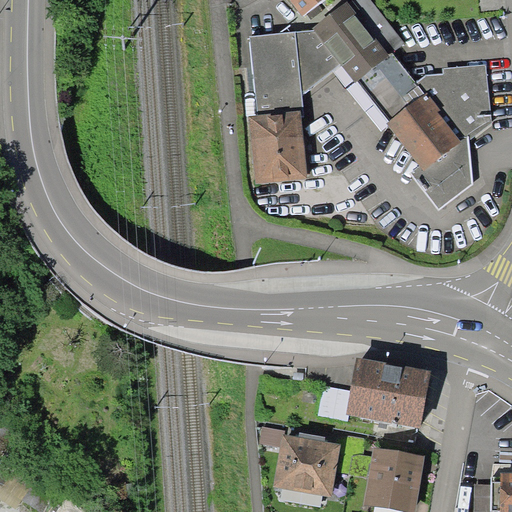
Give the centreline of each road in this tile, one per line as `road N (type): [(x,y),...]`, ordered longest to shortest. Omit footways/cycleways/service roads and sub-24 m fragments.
road 1 (tertiary): [(28,0),(34,158),(69,234),(98,262),(137,287),(204,305),(370,313),(474,337)]
road 2 (residential): [(474,337),(460,371),(435,511)]
